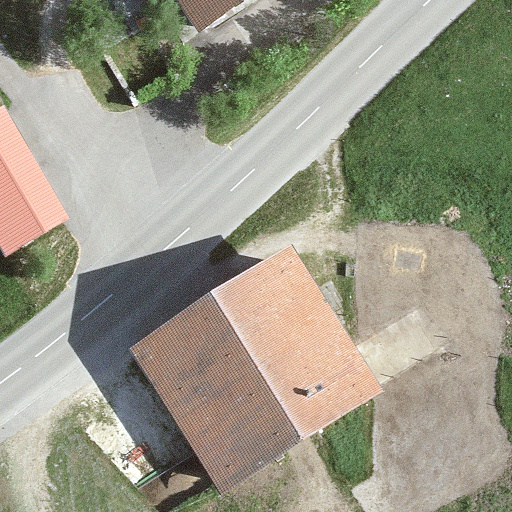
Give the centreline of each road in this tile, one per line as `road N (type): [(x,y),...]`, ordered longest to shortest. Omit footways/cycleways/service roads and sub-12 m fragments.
road 1 (tertiary): [(428,0),(164,251),(0,383)]
road 2 (track): [(28,364),(25,481),(41,511)]
